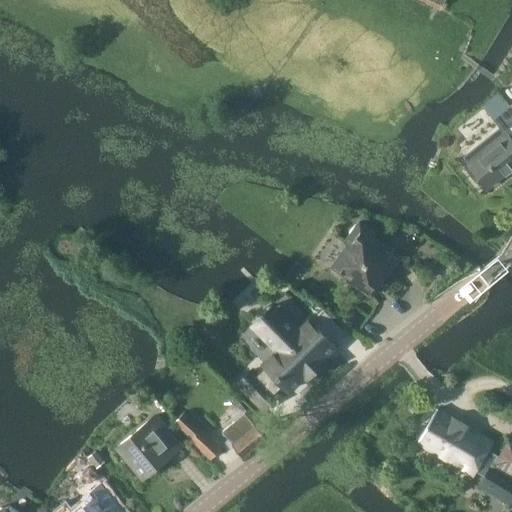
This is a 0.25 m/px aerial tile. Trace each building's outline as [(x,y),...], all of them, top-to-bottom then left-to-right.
[(424,0),(441,8),(445,0),(424,0)] [(499,128),(463,157),(470,166),(487,188),(511,167),(511,106),(510,105),(493,119),(499,128)] [(370,295),(385,275),(398,256),(372,237),(375,234),(359,223),(344,243),(347,246),(332,267),(370,295)] [(252,370),(238,384),(263,410),(277,396),(274,393),(283,385),(289,391),(305,375),(307,378),(325,361),(322,359),(335,346),(332,343),(344,331),(325,311),(313,323),(310,320),(298,331),(283,315),(273,305),(253,325),(263,335),(278,351),(264,365),(266,367),(258,376),(252,370)] [(243,456),(264,438),(261,434),(263,432),(261,429),(263,427),(249,409),(222,432),(243,456)] [(511,498),(511,477),(490,465),(496,455),(487,450),(492,442),(436,409),(417,443),(473,475),(475,471),(484,476),(478,485),(509,504),(511,498)] [(209,459),(219,448),(182,413),(173,423),(190,439),(189,440),(209,459)] [(143,478),(161,463),(179,447),(154,416),(118,446),(143,478)] [(96,451),(89,458),(98,468),(105,462),(96,451)] [(86,504),(75,511),(105,511),(104,510),(114,503),(120,498),(106,479),(99,484),(82,498),(86,504)]
